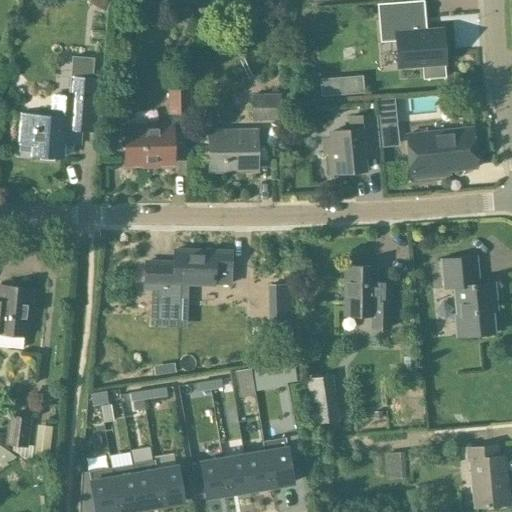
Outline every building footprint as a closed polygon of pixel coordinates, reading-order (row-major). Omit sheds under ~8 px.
[(172,24),(192,25),(192,8),(172,8),(172,24)] [(199,25),(217,25),(217,8),(198,8),(199,25)] [(444,65),(442,29),(416,31),(415,15),(379,18),(381,41),(396,40),(398,68),(444,65)] [(31,155),(62,157),(63,143),(79,145),(80,130),(99,131),(103,80),(92,79),(93,59),(71,57),(68,98),(52,96),(51,117),(21,114),(19,145),(31,146),(31,155)] [(322,96),(342,94),(341,78),(321,80),(322,96)] [(173,165),(172,131),(188,130),(188,114),(191,114),(190,88),(167,88),(168,114),(171,114),(171,124),(124,125),(125,166),(173,165)] [(251,94),(251,121),(281,120),(281,93),(251,94)] [(394,98),(377,100),(379,126),(396,125),(394,98)] [(376,114),(348,117),(349,129),(326,132),(330,174),(365,170),(364,157),(380,156),(376,114)] [(208,131),(209,172),(257,171),(256,130),(208,131)] [(407,136),(411,178),(425,176),(424,171),(475,166),(472,130),(407,136)] [(231,251),(173,250),(173,263),(146,262),(145,289),(180,290),(180,284),(214,285),(214,283),(230,284),(231,251)] [(454,288),(457,316),(455,316),(457,337),(493,334),(491,310),(496,310),(493,282),(474,284),(471,257),(441,260),(443,289),(454,288)] [(392,283),(373,283),(373,267),(347,267),(346,315),(370,315),(370,330),(391,330),(392,283)] [(292,282),(267,282),(267,319),(292,319),(292,282)] [(0,334),(25,337),(30,289),(0,285),(0,334)] [(253,366),(254,386),(295,384),(294,364),(253,366)] [(250,368),(234,371),(238,397),(254,394),(250,368)] [(330,377),(310,380),(315,421),(336,418),(330,377)] [(221,379),(209,381),(210,389),(222,388),(221,379)] [(210,389),(209,381),(197,383),(198,391),(210,389)] [(141,391),(143,400),(166,396),(165,388),(141,391)] [(106,391),(98,393),(100,401),(107,399),(106,391)] [(143,400),(141,391),(130,393),(131,401),(143,400)] [(98,393),(90,394),(92,402),(100,401),(98,393)] [(110,404),(101,406),(104,422),(113,420),(110,404)] [(9,415),(5,445),(15,447),(14,452),(25,454),(26,447),(27,447),(31,418),(9,415)] [(263,441),(264,450),(271,486),(293,482),(285,437),(263,441)] [(498,456),(497,445),(466,448),(467,462),(469,462),(474,508),(509,505),(504,455),(498,456)] [(2,447),(0,448),(0,463),(2,467),(16,457),(2,447)] [(249,490),(271,486),(264,450),(243,454),(249,490)] [(403,478),(403,451),(386,451),(385,478),(403,478)] [(249,490),(243,454),(222,458),(228,494),(249,490)] [(228,494),(222,458),(199,462),(206,498),(228,494)] [(162,505),(155,469),(154,460),(131,464),(133,473),(139,509),(162,505)] [(176,466),(155,469),(162,505),(183,502),(176,466)] [(117,511),(112,477),(110,468),(88,472),(94,511),(117,511)] [(117,511),(123,511),(139,509),(133,473),(112,477),(117,511)]
